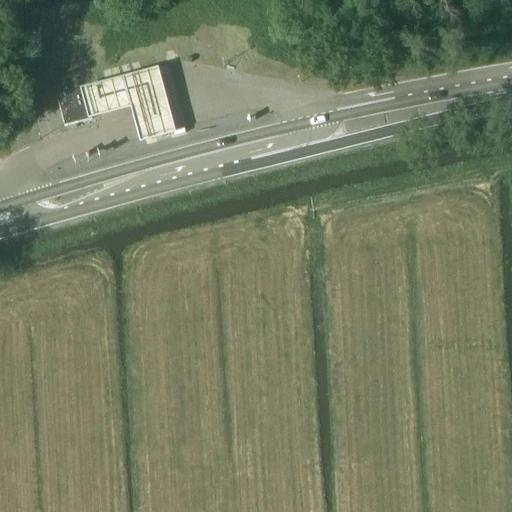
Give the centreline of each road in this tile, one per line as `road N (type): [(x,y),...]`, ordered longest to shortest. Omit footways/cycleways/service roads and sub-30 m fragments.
road 1 (track): [(266,511),(247,226),(511,160)]
road 2 (primary): [(511,91),(472,90),(342,114),(298,141)]
road 3 (primary): [(298,141),(345,143),(511,94)]
road 4 (primary): [(298,141),(130,184)]
